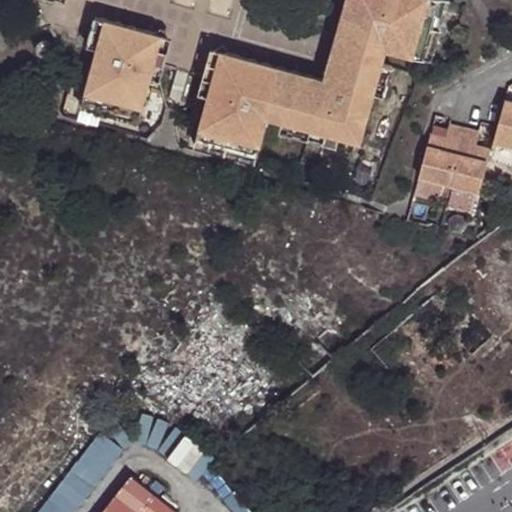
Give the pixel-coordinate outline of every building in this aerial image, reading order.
[(321,90),(217,62),(213,78),(197,136),(258,152),(268,118),(310,129),(339,137),(360,142),(374,94),(382,64),(386,50),(423,60),(439,0),(359,0),(345,53),(332,50),(325,77),(321,90)] [(345,0),(332,50),(345,53),(359,0),(345,0)] [(102,31),(159,46),(161,41),(155,31),(96,16),(88,44),(98,47),(102,31)] [(155,61),(159,46),(102,31),(98,47),(90,73),(83,98),(141,114),(155,61)] [(50,44),(45,40),(39,41),(34,45),(33,51),(34,54),(39,58),(45,58),(50,55),(52,49),(50,44)] [(219,57),(217,62),(321,90),(325,77),(229,52),(219,57)] [(392,67),(382,64),(374,94),(384,96),(392,67)] [(139,122),(141,114),(83,98),(81,107),(139,122)] [(511,101),(505,100),(494,141),(511,146),(511,101)] [(479,133),(449,125),(444,143),(429,139),(419,175),(479,192),(489,155),(474,150),(479,133)] [(337,146),(339,137),(310,129),(307,138),(337,146)] [(256,161),(258,152),(197,136),(194,145),(256,161)] [(159,450),(196,475),(213,450),(175,425),(159,450)] [(46,495),(65,511),(68,511),(124,448),(102,430),(46,495)] [(124,467),(94,511),(167,511),(175,501),(124,467)]
